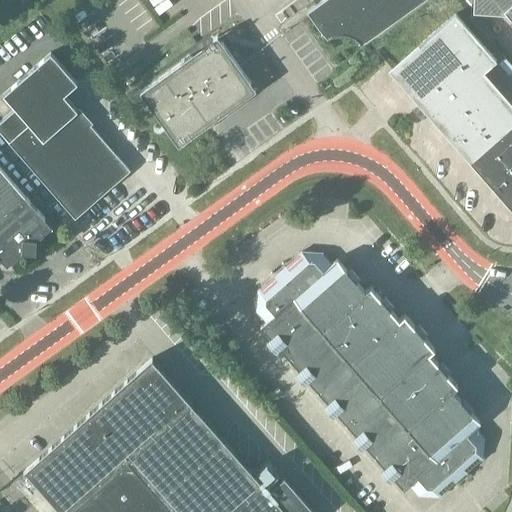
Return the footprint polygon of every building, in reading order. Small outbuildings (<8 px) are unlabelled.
[(359,42),(361,44),(421,0),(322,0),(308,11),(327,38),(329,37),(332,35),(335,34),(337,34),(339,33),(342,33),(344,33),(346,34),(348,34),(350,35),(354,37),(356,38),(358,40),(359,42)] [(393,69),(433,115),(482,73),(497,60),(456,14),(393,69)] [(140,91),(179,145),(256,89),(218,36),(140,91)] [(3,94),(16,108),(0,121),(0,131),(76,217),(116,182),(118,156),(64,95),(78,83),(51,53),(3,94)] [(511,106),(482,73),(433,115),(496,186),(497,188),(499,191),(502,193),(505,195),(508,196),(511,197),(511,196),(511,106)] [(53,226),(0,165),(0,256),(7,265),(23,252),(29,252),(37,246),(37,239),(53,226)] [(410,485),(419,495),(440,496),(483,458),(485,437),(476,427),(481,422),(453,390),(458,385),(430,353),(435,348),(405,314),(400,318),(371,286),(365,291),(337,259),(332,264),(323,253),(302,252),(258,290),(257,311),(266,321),(261,326),(404,489),(410,485)] [(314,511),(284,477),(269,491),(152,358),(137,372),(79,423),(26,470),(24,472),(25,473),(25,472),(60,511),(71,511),(79,505),(128,462),(172,511),(314,511)]
